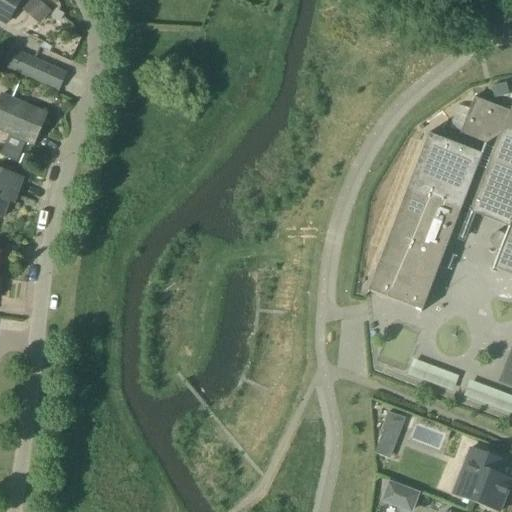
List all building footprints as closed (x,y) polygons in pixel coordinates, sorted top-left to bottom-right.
[(0,0),(0,23),(4,26),(20,0),(0,0)] [(37,0),(24,0),(19,11),(41,21),(49,6),(37,0)] [(57,91),(65,74),(31,59),(28,67),(11,60),(7,68),(57,91)] [(496,98),(509,95),(506,84),(493,86),(496,98)] [(0,131),(33,146),(46,115),(1,95),(0,97),(0,131)] [(511,117),(510,117),(511,109),(511,108),(509,113),(475,100),(476,98),(474,98),(456,146),(429,136),(429,135),(428,134),(367,293),(368,294),(369,292),(420,312),(419,313),(421,314),(428,296),(463,205),(472,209),(471,214),(472,214),(475,206),(501,216),(511,220),(504,237),(501,234),(497,233),(493,235),(490,238),(490,243),(492,247),(495,249),(500,249),(492,270),(493,270),(493,269),(511,276),(511,117)] [(15,196),(21,180),(0,172),(0,218),(2,219),(11,195),(15,196)] [(409,361),(405,377),(452,388),(456,372),(409,361)] [(511,395),(468,379),(461,395),(511,414),(511,395)] [(386,413),(379,431),(381,431),(396,437),(402,419),(386,413)] [(499,511),(511,481),(506,479),(500,477),(505,462),(470,449),(461,473),(471,476),(463,500),(495,511),(499,511)] [(406,511),(412,511),(419,494),(388,482),(380,502),(406,511)]
